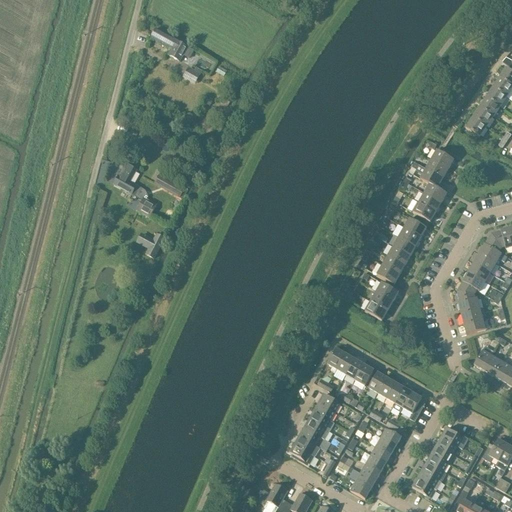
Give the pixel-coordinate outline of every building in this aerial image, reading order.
[(156,30),(151,39),(173,51),(169,57),(179,62),(183,56),(189,60),(194,52),(187,48),(173,40),(174,40),(156,30)] [(188,68),(182,78),(194,85),(202,72),(196,69),(194,71),(188,68)] [(511,73),(506,69),(499,80),(511,88),(511,73)] [(511,90),(511,88),(499,80),(492,90),(506,99),(511,90)] [(506,99),(492,90),(485,99),(500,109),(506,99)] [(222,97),(219,103),(227,107),(230,101),(222,97)] [(208,98),(204,103),(210,106),(213,101),(208,98)] [(500,109),(485,99),(479,109),(493,119),(500,109)] [(493,119),(479,109),(472,119),(486,129),(493,119)] [(479,139),(486,129),(472,119),(465,130),(479,139)] [(507,133),(503,140),(507,142),(511,136),(507,133)] [(507,142),(503,140),(498,146),(502,149),(507,142)] [(431,161),(448,171),(454,161),(436,152),(431,161)] [(442,181),(448,171),(431,161),(425,171),(442,181)] [(118,177),(114,185),(113,185),(142,201),(143,198),(147,201),(148,199),(148,197),(146,193),(144,191),(130,183),(136,171),(126,165),(119,177),(118,177)] [(429,186),(437,190),(442,181),(425,171),(420,180),(429,186)] [(159,175),(154,185),(179,199),(185,189),(159,175)] [(424,195),(441,205),(446,195),(437,190),(429,186),(424,195)] [(435,214),(441,205),(424,195),(418,204),(435,214)] [(156,206),(147,201),(143,198),(142,201),(137,210),(136,212),(149,220),(156,206)] [(430,224),(435,214),(418,204),(413,214),(430,224)] [(404,229),(421,239),(426,230),(409,220),(404,229)] [(398,239),(415,249),(421,239),(404,229),(398,239)] [(500,232),(500,233),(501,233),(505,249),(504,249),(505,251),(511,248),(511,232),(511,229),(500,232)] [(491,236),(485,246),(499,254),(501,250),(504,249),(505,249),(501,233),(500,233),(491,236)] [(145,234),(142,240),(151,245),(148,250),(156,253),(163,237),(158,234),(153,239),(145,234)] [(393,248),(410,258),(415,249),(398,239),(393,248)] [(507,259),(501,255),(499,254),(485,246),(484,245),(479,255),(496,265),(498,260),(504,264),(507,259)] [(404,268),(410,258),(393,248),(387,258),(404,268)] [(479,255),(473,265),(490,275),(496,265),(479,255)] [(399,277),(404,268),(387,258),(382,267),(399,277)] [(473,265),(468,274),(485,284),(490,275),(473,265)] [(393,286),(399,277),(382,267),(376,277),(393,286)] [(462,284),(463,284),(477,292),(479,293),(485,284),(468,274),(462,284)] [(376,294),(393,304),(398,294),(381,284),(376,294)] [(475,300),(474,296),(477,292),(463,284),(457,294),(459,304),(475,300)] [(387,313),(393,304),(376,294),(370,303),(387,313)] [(475,300),(459,304),(458,304),(461,315),(479,310),(477,299),(475,300)] [(382,323),(387,313),(370,303),(365,313),(382,323)] [(461,315),(463,326),(482,321),(479,310),(461,315)] [(485,331),(482,321),(463,326),(466,336),(485,331)] [(492,342),(490,335),(479,337),(481,343),(483,344),(492,342)] [(335,374),(336,372),(346,356),(336,350),(327,366),(332,369),(330,372),(335,374)] [(492,357),(482,352),(482,351),(474,366),(483,372),(492,357)] [(346,377),(355,361),(346,356),(336,372),(346,377)] [(493,378),(501,363),(492,357),(483,372),(493,378)] [(355,382),(364,366),(355,361),(346,377),(355,382)] [(511,368),(501,363),(493,378),(502,383),(511,368)] [(364,366),(355,382),(365,388),(374,372),(364,366)] [(511,388),(511,387),(511,368),(502,383),(511,388)] [(378,396),(387,380),(377,374),(368,390),(378,396)] [(386,400),(395,384),(387,380),(378,396),(386,400)] [(317,387),(325,392),(329,385),(321,381),(317,387)] [(394,405),(403,389),(395,384),(386,400),(394,405)] [(329,385),(325,392),(330,395),(334,388),(329,385)] [(402,410),(412,394),(403,389),(394,405),(402,410)] [(338,399),(344,402),(347,396),(342,393),(338,399)] [(412,394),(402,410),(412,415),(409,420),(414,423),(421,413),(416,410),(421,400),(412,394)] [(319,405),(335,414),(340,405),(324,396),(319,405)] [(347,396),(344,402),(349,405),(352,399),(347,396)] [(360,403),(356,410),(362,413),(366,407),(360,403)] [(335,414),(319,405),(314,413),(330,422),(335,414)] [(369,417),(375,420),(378,414),(373,411),(369,417)] [(334,425),(330,422),(314,413),(309,422),(329,433),(334,425)] [(378,414),(375,420),(380,423),(384,417),(378,414)] [(388,428),(391,430),(395,423),(389,420),(386,427),(388,428)] [(324,441),(329,433),(309,422),(304,430),(320,439),(324,441)] [(395,423),(391,430),(396,433),(400,426),(395,423)] [(315,447),(320,439),(304,430),(299,438),(315,447)] [(381,439),(396,448),(401,439),(386,430),(381,439)] [(441,439),(457,448),(462,451),(468,440),(463,437),(462,439),(446,430),(441,439)] [(320,449),(315,447),(299,438),(295,446),(315,458),(320,449)] [(396,448),(381,439),(376,448),(391,456),(396,448)] [(452,457),(457,448),(441,439),(436,447),(452,457)] [(486,451),(482,459),(490,464),(493,460),(498,463),(507,446),(498,441),(494,448),(494,450),(489,447),(488,448),(486,451)] [(345,447),(341,445),(338,443),(335,448),(338,450),(342,452),(345,447)] [(330,445),(327,450),(335,455),(336,454),(338,450),(335,448),(330,445)] [(291,456),(290,458),(309,469),(315,458),(295,446),(290,455),(291,456)] [(504,473),(507,468),(511,459),(511,449),(507,446),(498,463),(503,466),(501,471),(504,473)] [(431,456),(448,465),(452,457),(436,447),(431,456)] [(370,457),(385,465),(391,456),(376,448),(370,457)] [(474,458),(478,460),(483,451),(479,449),(474,458)] [(443,473),(448,465),(431,456),(427,464),(443,473)] [(380,474),(385,465),(370,457),(365,465),(380,474)] [(474,458),(469,466),(473,468),(478,460),(474,458)] [(446,475),(443,473),(427,464),(422,472),(441,483),(446,475)] [(375,483),(380,474),(365,465),(360,474),(375,483)] [(329,466),(324,474),(323,477),(326,479),(333,468),(329,466)] [(64,474),(58,472),(54,484),(59,487),(64,474)] [(437,492),(441,483),(422,472),(417,480),(437,492)] [(370,492),(375,483),(360,474),(355,483),(370,492)] [(431,501),(437,492),(417,480),(412,489),(426,497),(424,499),(428,501),(429,499),(431,501)] [(495,489),(501,492),(506,483),(500,480),(495,489)] [(469,481),(465,488),(470,491),(474,484),(469,481)] [(370,492),(355,483),(350,492),(365,501),(370,492)] [(506,483),(501,492),(505,495),(510,485),(506,483)] [(283,501),(287,493),(275,485),(270,495),(264,491),(257,502),(265,507),(266,509),(270,511),(282,511),(287,504),(283,501)] [(464,500),(465,501),(468,495),(462,492),(454,507),(459,509),(464,500)] [(494,494),(491,499),(498,502),(501,496),(495,492),(494,494)] [(300,495),(293,507),(287,504),(282,511),(290,511),(306,511),(312,502),(300,495)] [(464,500),(459,509),(457,511),(470,511),(474,506),(465,501),(464,500)]
